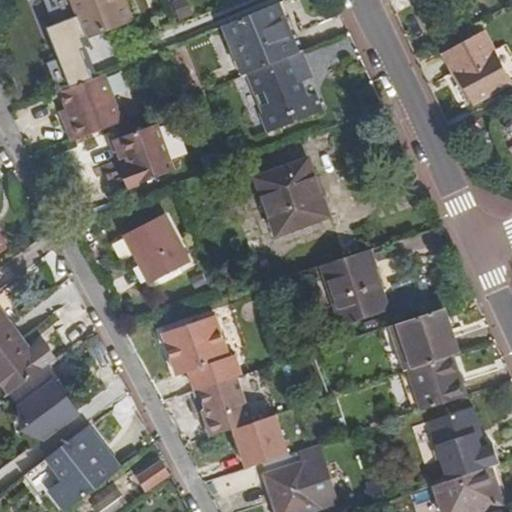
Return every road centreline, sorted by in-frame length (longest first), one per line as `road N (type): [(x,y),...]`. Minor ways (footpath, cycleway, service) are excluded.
road 1 (residential): [(210,511),(0,110)]
road 2 (residential): [(479,255),(369,0)]
road 3 (unknown): [(271,0),(86,72)]
road 4 (unknown): [(136,370),(0,482)]
